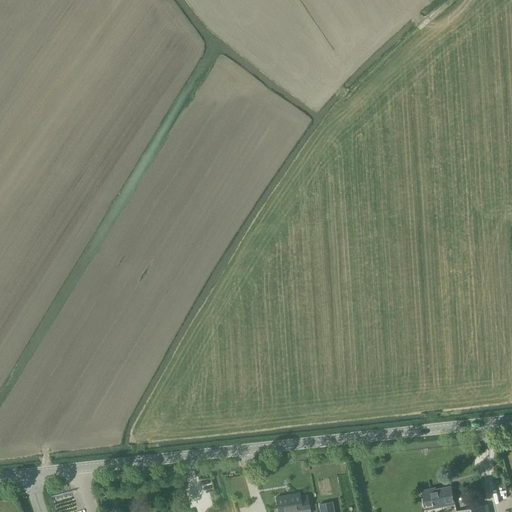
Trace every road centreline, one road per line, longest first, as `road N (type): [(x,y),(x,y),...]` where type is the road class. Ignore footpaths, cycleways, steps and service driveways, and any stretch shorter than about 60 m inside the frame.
road 1 (tertiary): [(26,471),(511,419)]
road 2 (track): [(454,0),(344,101)]
